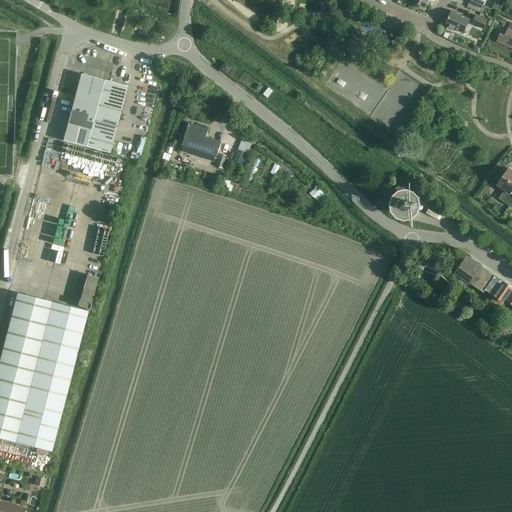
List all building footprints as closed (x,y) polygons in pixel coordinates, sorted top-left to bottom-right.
[(424,10),(428,0),(412,0),(411,4),(424,10)] [(469,0),(469,3),(482,9),(485,0),(469,0)] [(464,33),(470,19),(451,11),(445,25),(449,27),(449,28),(453,30),(454,29),(464,33)] [(483,29),(487,20),(476,15),(472,24),(483,29)] [(511,23),(504,36),(498,39),(497,42),(511,48),(511,23)] [(228,74),(232,68),(226,63),(222,69),(228,74)] [(81,74),(76,91),(106,99),(110,82),(81,74)] [(101,116),(97,132),(92,149),(109,153),(127,87),(110,82),(106,99),(101,116)] [(76,91),(72,107),(101,116),(106,99),(76,91)] [(182,96),(178,107),(186,111),(190,100),(182,96)] [(67,124),(97,132),(101,116),(72,107),(67,124)] [(187,123),(179,151),(214,162),(216,156),(217,156),(221,143),(206,138),(208,130),(187,123)] [(63,141),(92,149),(97,132),(67,124),(63,141)] [(250,154),(238,150),(233,163),(241,166),(243,162),(246,163),(250,154)] [(225,156),(219,154),(215,167),(222,169),(225,156)] [(162,160),(159,171),(165,173),(168,161),(162,160)] [(508,169),(497,185),(504,190),(498,199),(509,206),(511,202),(511,192),(511,191),(511,170),(510,171),(508,169)] [(317,188),(311,195),(318,201),(325,195),(317,188)] [(412,205),(412,203),(413,201),(416,203),(420,197),(410,190),(405,198),(404,198),(403,198),(402,198),(401,199),(400,200),(399,201),(398,202),(398,203),(397,204),(397,205),(398,207),(398,208),(398,209),(399,210),(400,211),(401,212),(402,212),(403,213),(405,213),(406,213),(407,212),(408,212),(409,211),(410,210),(411,209),(412,208),(412,207),(412,206),(412,205)] [(414,227),(407,230),(410,237),(417,234),(414,227)] [(456,274),(470,283),(481,267),(467,257),(456,274)] [(485,290),(492,295),(502,281),(481,267),(470,283),(484,292),(485,290)] [(89,311),(98,278),(86,275),(79,301),(77,306),(86,309),(85,310),(89,311)] [(503,304),(505,301),(511,290),(511,288),(503,282),(493,297),(503,304)] [(0,357),(0,438),(51,451),(87,311),(17,293),(0,357)] [(495,312),(491,318),(500,324),(504,318),(495,312)] [(36,477),(34,485),(43,487),(45,479),(36,477)] [(0,511),(23,511),(24,509),(0,502),(0,511)]
